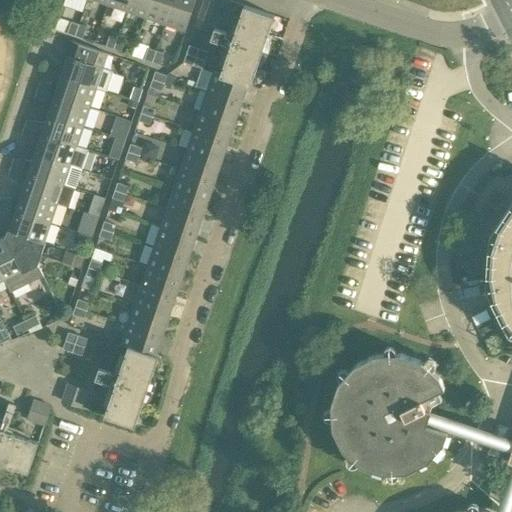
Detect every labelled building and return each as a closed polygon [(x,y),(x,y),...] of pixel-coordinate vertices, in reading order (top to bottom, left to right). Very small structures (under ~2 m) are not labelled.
[(108,0),(107,5),(126,11),(130,0),(108,0)] [(130,0),(126,11),(146,18),(151,0),(130,0)] [(151,0),(146,18),(165,25),(173,0),(151,0)] [(173,0),(165,25),(185,31),(196,0),(173,0)] [(204,0),(196,27),(206,30),(215,0),(204,0)] [(214,25),(211,36),(227,40),(226,44),(230,45),(221,73),(221,75),(248,84),(248,85),(251,86),(275,16),(244,5),(236,29),(231,27),(231,30),(214,25)] [(71,22),(67,33),(75,36),(79,24),(71,22)] [(79,24),(75,36),(83,38),(87,27),(79,24)] [(110,35),(106,46),(114,49),(118,38),(110,35)] [(118,38),(114,49),(121,52),(125,40),(118,38)] [(68,57),(62,76),(97,88),(107,91),(114,71),(97,66),(102,52),(70,41),(65,56),(68,57)] [(189,45),(184,62),(203,69),(208,52),(189,45)] [(149,48),(145,59),(152,62),(156,51),(149,48)] [(156,51),(152,62),(160,65),(164,53),(156,51)] [(214,71),(207,92),(242,103),(248,85),(248,84),(221,75),(221,73),(214,71)] [(155,72),(153,79),(164,83),(167,75),(155,72)] [(62,76),(55,95),(90,107),(97,88),(62,76)] [(153,79),(150,87),(162,91),(164,83),(153,79)] [(41,82),(38,90),(51,94),(52,83),(41,82)] [(134,86),(130,99),(139,102),(143,89),(134,86)] [(38,90),(35,97),(45,104),(51,94),(38,90)] [(207,92),(200,111),(235,123),(242,103),(207,92)] [(55,95),(49,115),(84,127),(90,107),(55,95)] [(144,105),(141,113),(153,117),(155,109),(144,105)] [(194,109),(191,117),(198,119),(194,130),(228,142),(235,123),(200,111),(194,109)] [(141,113),(139,121),(150,124),(153,117),(141,113)] [(49,115),(42,134),(77,146),(84,127),(49,115)] [(28,121),(25,128),(38,133),(39,121),(28,121)] [(25,128),(22,136),(32,142),(38,133),(25,128)] [(125,141),(128,135),(112,130),(110,136),(116,138),(125,141)] [(194,130),(187,150),(222,161),(228,142),(194,130)] [(42,134),(35,153),(71,165),(77,146),(42,134)] [(125,141),(116,138),(113,145),(123,148),(125,141)] [(131,144),(128,152),(140,155),(142,148),(131,144)] [(187,150),(181,169),(215,181),(222,161),(187,150)] [(128,152),(126,159),(137,163),(140,155),(128,152)] [(14,159),(12,167),(25,171),(29,173),(76,188),(82,169),(71,165),(35,153),(33,160),(14,159)] [(12,167),(9,174),(19,181),(25,171),(12,167)] [(181,169),(174,189),(209,200),(215,181),(181,169)] [(29,173),(22,192),(57,204),(69,208),(76,188),(29,173)] [(118,183),(115,190),(126,194),(129,186),(118,183)] [(174,189),(168,208),(202,220),(209,200),(174,189)] [(115,190),(113,198),(124,202),(126,194),(115,190)] [(22,192),(16,211),(51,223),(57,204),(22,192)] [(93,231),(102,196),(87,192),(78,227),(93,231)] [(1,198),(0,201),(0,205),(12,210),(13,199),(1,198)] [(0,205),(0,215),(6,219),(12,210),(0,205)] [(168,208),(161,227),(195,239),(202,220),(168,208)] [(492,250),(490,274),(495,298),(506,319),(511,326),(511,208),(500,227),(492,250)] [(16,211),(9,230),(9,231),(44,243),(44,242),(51,223),(16,211)] [(105,221),(102,229),(113,233),(116,225),(105,221)] [(161,227),(154,247),(189,258),(195,239),(161,227)] [(102,229),(99,237),(111,240),(113,233),(102,229)] [(8,230),(6,236),(23,271),(22,271),(28,282),(43,275),(38,265),(39,263),(44,265),(48,256),(42,253),(46,242),(44,242),(44,243),(9,231),(9,230),(8,230)] [(79,233),(77,241),(90,245),(93,237),(79,233)] [(0,240),(0,270),(5,280),(10,291),(28,282),(22,271),(23,271),(6,236),(6,237),(0,239),(0,240),(0,241),(0,240)] [(154,247),(148,266),(182,278),(189,258),(154,247)] [(80,269),(84,257),(67,251),(63,263),(80,269)] [(91,260),(89,267),(100,271),(103,264),(91,260)] [(148,266),(141,285),(176,297),(182,278),(148,266)] [(89,267),(86,275),(98,279),(100,271),(89,267)] [(141,285),(134,305),(169,317),(176,297),(141,285)] [(479,286),(463,289),(465,298),(481,296),(479,286)] [(78,299),(76,307),(87,310),(89,303),(78,299)] [(134,305),(128,325),(162,336),(169,317),(134,305)] [(76,307),(73,314),(84,318),(87,310),(76,307)] [(36,316),(25,321),(29,329),(40,324),(36,316)] [(25,321),(14,327),(18,335),(29,329),(25,321)] [(128,325),(121,345),(128,347),(128,346),(156,356),(156,354),(162,336),(128,325)] [(69,332),(63,349),(82,356),(88,339),(69,332)] [(128,346),(128,347),(105,416),(135,426),(159,355),(156,354),(156,356),(128,346)] [(339,383),(331,406),(333,429),(343,450),(361,466),(383,474),(407,472),(428,462),(444,444),(448,432),(428,425),(434,407),(433,406),(433,403),(444,398),(441,391),(445,388),(439,377),(422,361),(399,354),(376,355),(355,366),(339,383)] [(68,384),(62,401),(81,408),(87,391),(68,384)] [(34,400),(28,419),(45,425),(51,406),(34,400)] [(9,403),(3,422),(9,424),(16,405),(9,403)] [(0,468),(3,469),(5,469),(9,469),(13,469),(15,468),(29,473),(39,442),(0,429),(0,468)]
